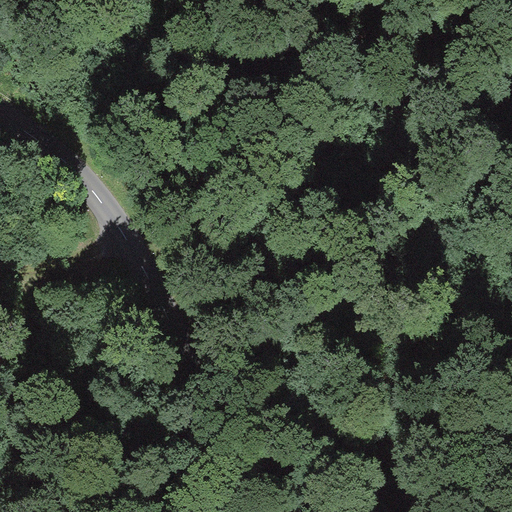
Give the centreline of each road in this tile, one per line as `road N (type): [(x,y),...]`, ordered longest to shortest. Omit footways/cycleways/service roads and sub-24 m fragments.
road 1 (tertiary): [(0,114),(95,191),(126,237),(194,377),(232,511)]
road 2 (track): [(126,237),(79,260),(0,270)]
